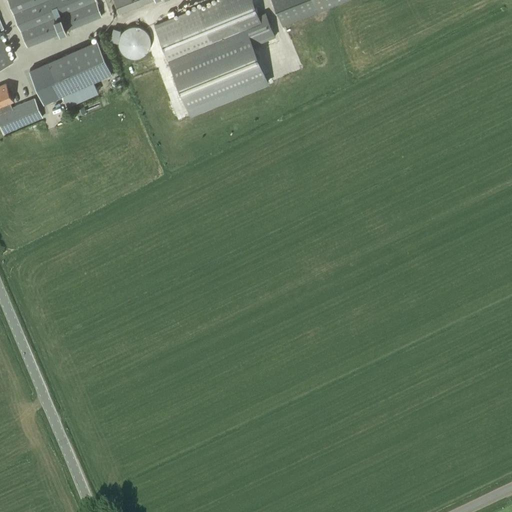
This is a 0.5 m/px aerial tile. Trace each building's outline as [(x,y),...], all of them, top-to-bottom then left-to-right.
[(95,0),(7,0),(27,48),(102,17),(95,0)] [(114,0),(119,14),(154,0),(114,0)] [(269,85),(254,46),(275,37),(266,14),(259,16),(252,0),(217,0),(155,24),(170,65),(172,68),(191,116),(269,85)] [(271,0),(282,27),(349,0),(271,0)] [(119,41),(119,42),(119,44),(120,46),(120,47),(121,49),(122,51),(123,52),(124,53),(125,54),(126,55),(128,56),(129,56),(131,57),(133,57),(134,57),(135,58),(137,57),(138,57),(140,57),(141,56),(143,56),(144,55),(146,53),(148,52),(148,51),(149,49),(150,48),(150,46),(151,44),(151,43),(151,42),(151,40),(151,38),(150,37),(150,35),(149,34),(148,32),(147,31),(146,30),(145,29),(144,28),(143,27),(141,27),(140,26),(138,26),(136,25),(135,25),(134,25),(133,26),(131,26),(129,27),(128,27),(126,28),(125,29),(124,30),(123,31),(122,32),(121,34),(120,36),(120,37),(119,39),(119,41)] [(0,67),(13,62),(1,32),(0,32),(0,67)] [(98,39),(48,61),(63,94),(112,72),(98,39)] [(34,65),(19,72),(26,87),(41,80),(34,65)] [(0,124),(4,134),(51,113),(43,95),(13,108),(11,102),(13,101),(5,83),(0,85),(0,124)] [(76,110),(78,115),(87,111),(84,106),(76,110)]
